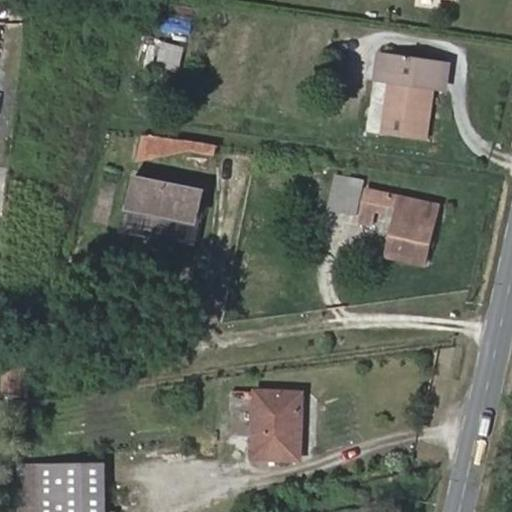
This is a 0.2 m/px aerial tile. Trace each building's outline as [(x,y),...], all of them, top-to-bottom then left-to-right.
[(184,70),(189,45),(161,39),(157,65),(184,70)] [(382,54),(379,83),(394,85),(387,137),(429,143),(436,90),(444,91),(448,62),(382,54)] [(456,63),(448,62),(444,91),(451,93),(456,63)] [(210,185),(137,171),(130,207),(203,221),(210,185)] [(377,212),(398,217),(390,257),(427,265),(440,206),(367,188),(368,183),(339,177),(332,209),(362,215),(361,223),(374,226),(377,212)] [(10,363),(7,373),(27,378),(30,368),(10,363)] [(27,378),(7,373),(3,387),(24,392),(27,378)] [(255,459),(303,461),(306,394),(258,392),(255,459)] [(232,432),(249,432),(249,414),(232,414),(232,432)] [(40,467),(41,497),(41,511),(107,511),(107,464),(40,467)] [(23,497),(41,497),(40,467),(22,467),(23,497)] [(41,511),(41,497),(23,497),(23,511),(41,511)]
